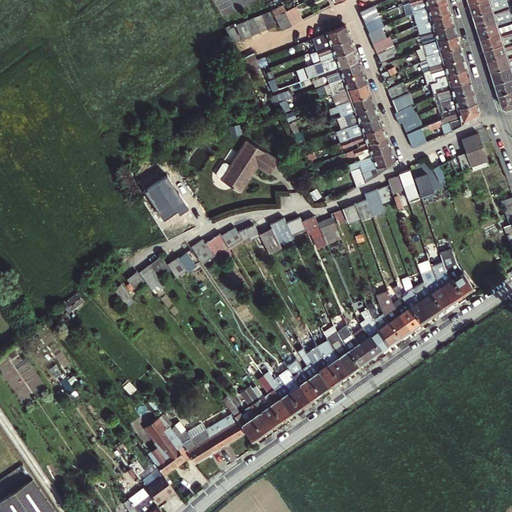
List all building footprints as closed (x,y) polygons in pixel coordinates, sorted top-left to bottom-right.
[(415,16),(430,12),(431,16),(451,10),(447,0),(445,0),(428,5),(416,9),(416,11),(414,12),(415,16)] [(485,0),(472,5),(476,16),(496,9),(494,5),(508,1),(507,0),(485,0)] [(362,9),(366,20),(380,15),(385,12),(380,1),(362,9)] [(416,9),(428,5),(426,1),(414,4),(416,9)] [(494,5),(496,9),(507,6),(509,5),(508,1),(494,5)] [(284,12),(291,25),(302,19),(295,6),(284,12)] [(476,16),(479,27),(499,21),(498,16),(511,12),(510,9),(508,9),(507,6),(496,9),(476,16)] [(451,10),(431,16),(416,21),(417,23),(404,29),(407,38),(420,33),(420,32),(418,27),(421,27),(433,23),(434,28),(454,21),(451,10)] [(291,25),(284,12),(275,17),(282,29),(291,25)] [(431,16),(430,12),(415,16),(416,21),(431,16)] [(498,16),(499,21),(511,16),(511,13),(511,12),(498,16)] [(271,13),(263,16),(268,29),(276,26),(271,13)] [(312,33),(314,32),(325,28),(327,33),(347,25),(342,14),(312,25),(309,26),(312,33)] [(384,25),(380,15),(366,20),(371,31),(384,25)] [(268,29),(263,16),(255,19),(260,32),(268,29)] [(479,27),(483,39),(503,32),(501,27),(511,23),(511,16),(499,21),(479,27)] [(410,17),(400,21),(403,28),(413,24),(410,17)] [(246,22),(251,35),(260,32),(255,19),(246,22)] [(422,31),(423,35),(421,35),(422,39),(436,34),(437,39),(458,33),(454,21),(434,28),(422,31)] [(242,39),(251,35),(246,22),(239,25),(238,23),(236,24),(242,38),(242,39)] [(511,23),(501,27),(503,32),(511,28),(511,23)] [(236,24),(226,28),(233,42),(242,38),(236,24)] [(327,33),(316,37),(317,39),(314,41),(316,45),(330,39),(331,44),(351,37),(349,32),(347,25),(327,33)] [(369,32),(373,42),(374,42),(388,36),(384,25),(371,31),(369,32)] [(314,32),(316,37),(327,33),(325,28),(314,32)] [(483,39),(486,49),(506,43),(505,39),(511,36),(511,28),(503,32),(483,39)] [(426,55),(429,54),(461,44),(458,33),(437,39),(423,43),(424,47),(425,50),(426,55)] [(297,40),(298,43),(309,39),(308,35),(297,40)] [(392,46),(388,36),(374,42),(379,52),(392,46)] [(320,56),(323,55),(334,50),(335,55),(355,48),(353,43),(351,37),(331,44),(317,49),(320,56)] [(415,38),(405,42),(408,50),(419,46),(415,38)] [(316,45),(317,49),(331,44),(330,39),(316,45)] [(486,49),(490,60),(510,54),(508,49),(511,48),(511,41),(506,43),(486,49)] [(461,44),(429,54),(429,56),(427,57),(428,61),(442,57),(444,62),(465,56),(461,44)] [(392,46),(379,52),(382,59),(395,53),(392,46)] [(325,62),(322,63),(325,71),(359,58),(357,53),(355,48),(335,55),(324,59),(325,62)] [(334,50),(323,55),(324,59),(335,55),(334,50)] [(314,51),(304,55),(307,63),(317,59),(314,51)] [(490,60),(494,71),(511,65),(511,53),(510,54),(490,60)] [(253,54),(242,60),(249,75),(261,69),(253,54)] [(444,62),(430,66),(431,69),(432,73),(446,69),(448,73),(468,67),(465,56),(444,62)] [(430,66),(444,62),(442,57),(428,61),(430,66)] [(328,78),(331,77),(342,73),(343,77),(363,70),(361,65),(359,58),(325,71),(328,78)] [(424,59),(415,63),(417,69),(426,65),(424,59)] [(511,65),(494,71),(497,83),(511,78),(511,65)] [(448,73),(436,77),(436,79),(434,80),(435,84),(450,80),(451,84),(471,78),(468,67),(448,73)] [(343,77),(332,81),(333,84),(331,85),(332,89),(338,86),(346,83),(348,88),(367,81),(365,76),(363,70),(343,77)] [(331,77),(332,81),(343,77),(342,73),(331,77)] [(419,80),(421,85),(431,81),(429,75),(419,80)] [(471,78),(451,84),(437,89),(437,91),(438,95),(453,91),(454,96),(475,90),(471,78)] [(511,78),(497,83),(501,95),(511,91),(511,78)] [(435,84),(437,89),(451,84),(450,80),(435,84)] [(336,100),(339,99),(350,95),(351,99),(371,92),(369,86),(367,81),(348,88),(340,91),(334,93),(336,100)] [(346,83),(338,86),(340,91),(348,88),(346,83)] [(390,90),(393,97),(405,93),(401,85),(390,90)] [(442,107),(457,103),(458,107),(478,101),(475,90),(454,96),(442,100),(443,103),(441,103),(442,107)] [(453,91),(438,95),(440,100),(442,100),(454,96),(453,91)] [(511,91),(501,95),(505,107),(510,109),(511,108),(511,91)] [(340,111),(346,108),(354,105),(356,110),(375,103),(373,97),(371,92),(351,99),(340,103),(342,107),(339,108),(340,111)] [(409,101),(406,94),(394,99),(398,106),(409,101)] [(330,95),(319,99),(322,107),(333,103),(330,95)] [(339,99),(340,103),(351,99),(350,95),(339,99)] [(427,106),(429,111),(439,107),(438,104),(437,99),(427,106)] [(445,116),(441,118),(446,133),(453,129),(478,115),(481,110),(478,101),(458,107),(443,111),(445,116)] [(358,116),(360,121),(379,114),(377,108),(375,103),(356,110),(348,113),(336,118),(338,123),(344,121),(344,122),(350,119),(358,116)] [(442,107),(443,111),(458,107),(457,103),(442,107)] [(397,112),(401,122),(404,121),(420,115),(415,104),(397,112)] [(441,116),(439,109),(432,111),(434,118),(441,116)] [(337,130),(341,141),(350,137),(356,135),(383,125),(382,120),(379,114),(360,121),(352,124),(337,130)] [(404,121),(408,131),(415,129),(423,125),(425,125),(421,114),(420,115),(404,121)] [(435,137),(429,123),(425,125),(423,125),(415,129),(408,131),(414,145),(421,143),(428,140),(435,137)] [(383,125),(356,135),(350,137),(352,143),(358,141),(366,138),(368,143),(387,135),(385,130),(383,125)] [(478,131),(470,135),(480,162),(482,167),(488,164),(486,159),(489,158),(478,131)] [(368,143),(356,147),(357,150),(355,150),(357,155),(356,154),(370,149),(372,154),(391,146),(390,142),(387,135),(368,143)] [(462,140),(467,152),(472,165),(473,165),(475,170),(482,167),(480,162),(470,135),(465,138),(462,140)] [(344,151),(354,148),(356,147),(368,143),(366,138),(358,141),(352,143),(350,137),(341,141),(344,151)] [(220,177),(244,192),(256,173),(258,174),(262,167),(275,175),(278,169),(284,161),(251,141),(235,168),(229,164),(220,177)] [(373,177),(385,170),(396,163),(397,163),(396,158),(391,146),(372,154),(358,159),(346,163),(349,170),(360,166),(365,181),(373,177)] [(357,155),(358,159),(372,154),(370,149),(356,154),(357,155)] [(458,155),(463,168),(472,165),(467,152),(458,155)] [(440,164),(448,178),(463,170),(463,168),(458,155),(442,163),(440,164)] [(448,178),(440,164),(433,168),(441,181),(447,178),(448,178)] [(409,168),(399,171),(400,174),(405,187),(410,201),(420,198),(409,168)] [(430,171),(418,176),(425,196),(437,192),(430,171)] [(256,173),(244,192),(246,194),(258,174),(256,173)] [(388,178),(393,192),(405,187),(400,174),(388,178)] [(384,185),(378,188),(383,201),(389,199),(384,185)] [(374,215),(386,210),(378,188),(366,193),(368,198),(374,215)] [(145,196),(157,214),(167,208),(155,190),(145,196)] [(362,219),(374,215),(368,198),(356,203),(362,219)] [(354,204),(343,208),(349,221),(359,217),(354,204)] [(346,221),(341,209),(334,211),(339,224),(346,221)] [(505,220),(503,221),(511,246),(511,228),(509,219),(508,212),(503,214),(505,220)] [(302,220),(307,229),(315,247),(327,242),(318,222),(315,214),(302,220)] [(296,233),(307,229),(302,220),(301,215),(290,220),(296,233)] [(327,242),(341,236),(332,216),(318,222),(327,242)] [(273,227),(279,238),(292,231),(285,217),(271,223),(273,227)] [(240,233),(244,241),(246,245),(262,236),(260,234),(256,224),(240,233)] [(221,236),(230,249),(244,241),(240,233),(236,227),(221,236)] [(279,238),(273,227),(260,234),(262,236),(263,238),(270,251),(282,245),(279,238)] [(207,243),(215,255),(222,250),(224,254),(230,250),(230,249),(221,236),(220,234),(207,243)] [(207,243),(204,239),(193,246),(205,262),(215,255),(207,243)] [(446,269),(452,278),(463,293),(473,286),(456,261),(451,246),(439,250),(441,257),(445,267),(446,269)] [(179,257),(188,270),(189,272),(197,266),(187,251),(179,257)] [(417,258),(425,281),(442,307),(453,300),(436,275),(434,269),(431,261),(429,253),(417,258)] [(151,264),(160,276),(170,268),(161,256),(151,264)] [(181,274),(188,270),(179,257),(178,257),(172,262),(181,274)] [(436,275),(453,300),(463,293),(452,278),(446,269),(445,267),(441,257),(431,261),(434,269),(436,275)] [(140,272),(156,293),(166,285),(160,276),(151,264),(140,272)] [(128,279),(137,291),(146,284),(137,272),(128,279)] [(421,321),(432,314),(415,289),(410,278),(405,280),(408,291),(409,292),(404,296),(421,321)] [(442,307),(425,281),(415,289),(432,314),(442,307)] [(120,285),(114,290),(125,303),(132,298),(120,285)] [(68,300),(74,307),(85,299),(80,291),(68,300)] [(414,325),(421,321),(404,296),(402,294),(401,291),(391,295),(395,305),(400,313),(411,328),(414,325)] [(360,300),(364,310),(369,308),(365,298),(360,300)] [(390,343),(401,335),(390,320),(385,324),(381,318),(378,320),(376,317),(378,316),(380,315),(375,305),(369,308),(374,319),(390,343)] [(370,335),(380,350),(390,343),(374,319),(369,308),(364,310),(361,312),(368,323),(369,323),(375,331),(370,335)] [(301,327),(307,324),(301,313),(295,316),(301,327)] [(411,328),(400,313),(390,320),(401,335),(411,328)] [(364,326),(370,335),(375,331),(369,323),(368,323),(366,325),(364,326)] [(349,349),(360,364),(370,357),(359,342),(355,336),(355,335),(353,333),(351,330),(349,324),(338,329),(342,337),(343,339),(345,342),(349,349)] [(359,342),(370,357),(380,350),(370,335),(364,326),(358,330),(353,333),(355,335),(355,336),(359,342)] [(339,355),(350,371),(360,364),(349,349),(344,353),(338,343),(332,333),(327,335),(333,347),(334,348),(335,350),(339,355)] [(343,339),(338,343),(344,353),(349,349),(345,342),(343,339)] [(320,392),(330,385),(315,363),(313,360),(305,346),(305,347),(300,349),(309,364),(303,368),(320,392)] [(340,378),(350,371),(339,355),(329,363),(340,378)] [(330,385),(340,378),(329,363),(324,356),(320,360),(318,357),(313,360),(315,363),(330,385)] [(279,376),(301,405),(311,398),(294,375),(289,368),(279,376)] [(294,375),(311,398),(320,392),(303,368),(294,375)] [(282,419),(292,412),(265,375),(261,370),(256,373),(269,391),(276,400),(271,403),(282,419)] [(265,375),(292,412),(301,405),(279,376),(274,379),(269,372),(265,375)] [(272,426),(282,419),(271,403),(267,407),(260,398),(250,385),(246,388),(272,426)] [(246,408),(252,417),(263,432),(272,426),(246,388),(241,391),(248,402),(244,405),(246,408)] [(268,398),(271,403),(276,400),(269,391),(265,394),(268,398)] [(267,407),(271,403),(268,398),(265,394),(260,398),(267,407)] [(247,421),(241,412),(227,395),(222,399),(232,411),(235,416),(247,432),(252,440),(263,432),(252,417),(247,421)] [(246,408),(241,412),(247,421),(252,417),(246,408)] [(247,432),(235,416),(232,411),(206,427),(209,432),(219,448),(247,432)] [(158,412),(152,418),(165,432),(172,428),(158,412)] [(165,432),(152,418),(145,424),(161,442),(168,436),(165,432)] [(195,463),(219,448),(209,432),(206,427),(205,425),(201,427),(204,433),(197,437),(191,428),(187,431),(181,422),(172,428),(179,437),(194,463),(195,463)] [(165,432),(168,436),(173,441),(179,437),(172,428),(165,432)] [(151,494),(158,504),(169,496),(171,498),(177,493),(163,473),(145,485),(146,486),(151,494)] [(0,500),(0,508),(2,511),(57,511),(33,477),(0,500)] [(163,511),(158,504),(151,494),(134,507),(137,510),(141,507),(141,508),(142,507),(146,511),(149,511),(151,511),(152,511),(163,511)]
